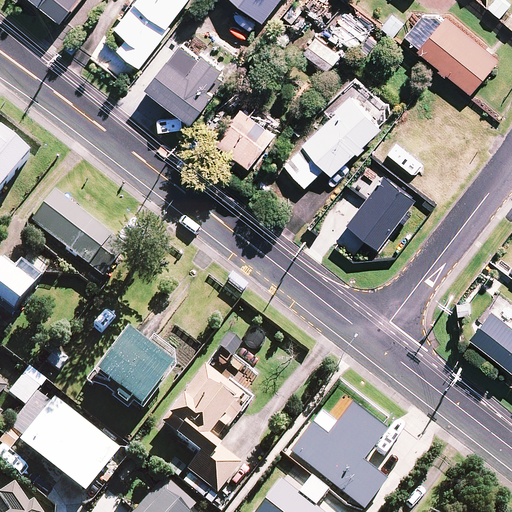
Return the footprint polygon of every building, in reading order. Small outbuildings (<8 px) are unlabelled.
[(42,0),(66,18),(79,0),(42,0)] [(188,0),(137,0),(118,27),(129,35),(119,48),(141,64),(188,0)] [(511,6),(511,3),(507,0),(494,0),(488,6),(501,18),(511,6)] [(429,56),(472,91),(500,57),(457,22),(448,14),(424,14),(408,33),(422,44),(419,48),(429,56)] [(371,30),(355,15),(332,39),(348,54),(371,30)] [(344,55),(320,33),(305,49),(328,71),(344,55)] [(232,69),(187,35),(149,84),(194,118),(232,69)] [(393,114),(358,78),(325,110),(331,116),(285,162),(307,185),(327,166),(334,173),(393,114)] [(278,129),(243,104),(217,140),(252,165),(278,129)] [(425,181),(395,159),(358,210),(388,231),(425,181)] [(124,248),(54,193),(31,223),(102,277),(124,248)] [(14,273),(0,262),(0,261),(0,304),(12,314),(37,282),(18,268),(14,273)] [(511,303),(501,295),(470,334),(511,367),(511,303)] [(172,369),(170,357),(153,345),(149,350),(126,333),(95,374),(141,409),(172,369)] [(57,347),(45,360),(58,373),(70,360),(57,347)] [(0,415),(1,415),(0,413),(0,394),(17,377),(3,363),(9,357),(0,348),(0,415)] [(216,443),(250,400),(206,366),(166,417),(181,428),(174,437),(198,455),(179,480),(209,503),(241,463),(216,443)] [(45,380),(29,368),(10,394),(26,406),(45,380)] [(119,450),(41,389),(7,434),(84,494),(119,450)] [(385,432),(350,407),(336,425),(320,413),(287,457),(360,511),(361,511),(385,481),(361,463),(385,432)] [(189,511),(195,505),(164,479),(134,511),(189,511)] [(318,511),(280,482),(256,511),(318,511)] [(33,511),(15,484),(0,494),(0,496),(10,511),(0,511),(33,511)]
